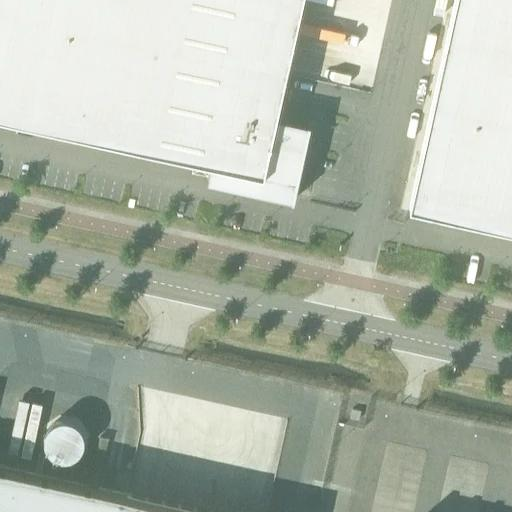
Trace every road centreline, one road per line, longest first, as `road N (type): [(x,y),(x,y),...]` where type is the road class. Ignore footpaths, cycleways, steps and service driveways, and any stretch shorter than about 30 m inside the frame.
road 1 (unclassified): [(511,357),(0,244)]
road 2 (unknown): [(168,364),(323,399),(342,418),(343,441)]
